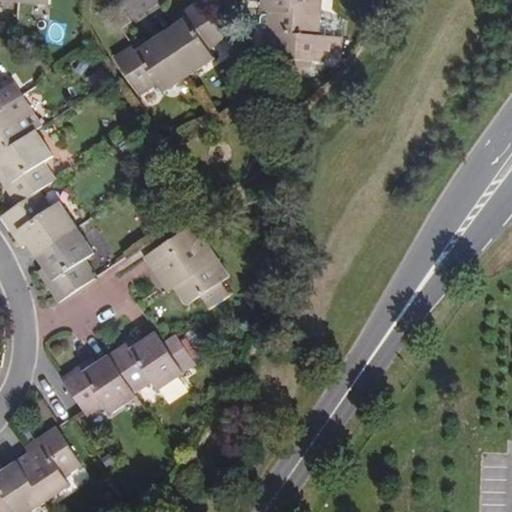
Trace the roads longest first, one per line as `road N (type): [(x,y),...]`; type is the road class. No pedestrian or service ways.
road 1 (primary): [(264,511),(426,279)]
road 2 (primary): [(511,124),(426,279)]
road 3 (primary): [(426,279),(511,193)]
